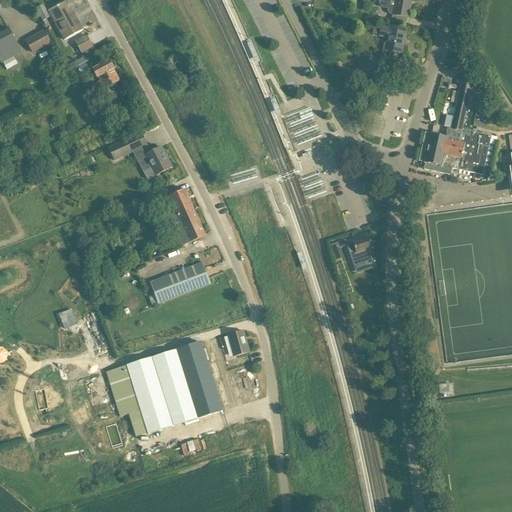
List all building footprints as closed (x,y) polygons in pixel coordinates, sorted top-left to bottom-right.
[(382,0),(395,2),(394,10),(388,9),(387,11),(389,13),(390,14),(408,18),(411,0),(382,0)] [(69,10),(71,9),(67,1),(48,11),(65,40),(83,30),(81,31),(69,10)] [(40,9),(41,18),(48,17),(47,8),(40,9)] [(388,38),(385,50),(383,49),(381,59),(380,59),(380,60),(392,59),(393,52),(402,53),(406,30),(390,26),(389,29),(381,27),(380,36),(388,38)] [(0,32),(0,59),(2,63),(21,52),(8,28),(0,32)] [(44,31),(26,41),(33,53),(50,43),(44,31)] [(86,36),(74,43),(80,54),(82,53),(84,57),(68,66),(74,78),(80,76),(79,75),(88,70),(93,70),(98,62),(95,56),(96,56),(86,36)] [(356,72),(363,73),(364,69),(373,71),(376,57),(366,56),(365,62),(359,61),(356,72)] [(119,81),(113,70),(115,69),(116,66),(113,62),(110,61),(109,62),(109,61),(94,70),(98,78),(100,77),(101,81),(92,85),(96,93),(105,89),(119,81)] [(420,151),(418,162),(425,164),(424,170),(451,176),(452,169),(481,176),(491,137),(462,130),(473,82),(463,79),(461,85),(460,91),(451,129),(448,128),(446,138),(424,133),(422,144),(425,145),(423,151),(420,151)] [(473,126),(486,129),(490,111),(477,108),(473,126)] [(129,118),(111,127),(114,133),(115,136),(133,127),(129,118)] [(141,133),(108,148),(114,161),(133,153),(142,149),(147,146),(141,133)] [(150,169),(143,172),(148,180),(172,167),(161,147),(143,157),(150,169)] [(168,214),(182,246),(205,236),(184,189),(169,196),(176,211),(168,214)] [(348,245),(347,245),(354,266),(367,262),(367,264),(374,262),(375,261),(371,249),(373,248),(369,237),(348,245)] [(341,242),(330,245),(334,257),(339,255),(337,249),(343,247),(341,242)] [(203,263),(150,283),(158,305),(211,284),(203,263)] [(243,331),(228,336),(234,357),(249,353),(243,331)] [(199,343),(176,351),(197,419),(223,411),(201,343),(199,343)] [(176,351),(151,358),(173,427),(197,419),(176,351)] [(151,358),(106,373),(120,418),(141,411),(148,434),(173,427),(151,358)] [(452,383),(444,384),(444,389),(449,389),(449,394),(454,394),(452,383)]
